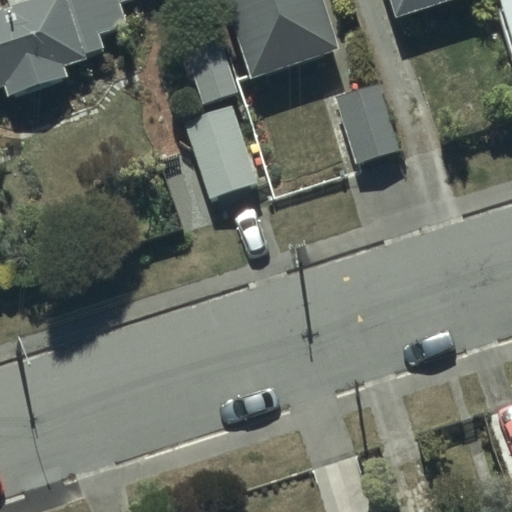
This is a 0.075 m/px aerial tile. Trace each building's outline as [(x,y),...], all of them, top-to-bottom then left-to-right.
[(63,0),(50,0),(0,17),(0,91),(1,91),(6,104),(68,83),(64,72),(86,65),(84,59),(104,52),(99,39),(126,30),(118,6),(134,0),(67,0),(64,1),(63,0)] [(334,53),(316,0),(217,0),(246,83),(334,53)] [(467,0),(388,0),(395,23),(467,0)] [(511,0),(507,0),(494,4),(511,62),(511,0)] [(216,50),(181,61),(197,110),(232,99),(216,50)] [(376,88),(329,104),(352,170),(398,154),(376,88)] [(257,190),(230,110),(179,127),(206,207),(257,190)]
